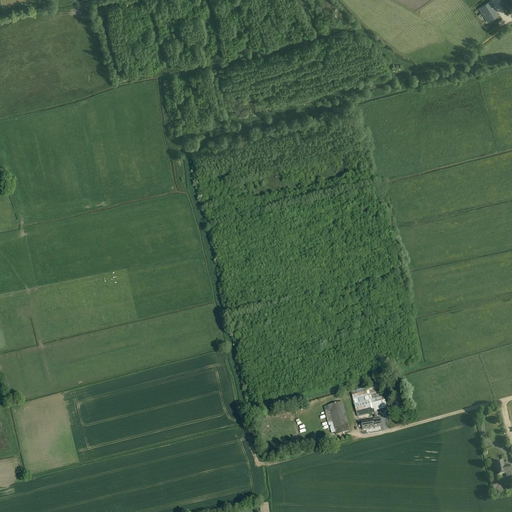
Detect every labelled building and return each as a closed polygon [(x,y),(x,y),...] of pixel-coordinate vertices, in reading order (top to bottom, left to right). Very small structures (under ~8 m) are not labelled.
[(511,0),(503,0),(504,0),(506,2),(501,6),(503,9),(507,6),(511,12),(511,0)] [(499,16),(494,8),(490,10),(485,4),(478,8),(488,23),(499,16)] [(381,384),(351,392),(357,417),(374,413),(374,411),(391,407),(388,391),(383,392),(381,384)] [(329,426),(332,434),(335,433),(336,435),(350,431),(342,402),(328,406),(329,410),(325,411),(329,426)] [(361,422),(363,430),(381,427),(380,418),(361,422)] [(509,465),(509,466),(504,468),(503,461),(494,463),(497,475),(506,474),(505,473),(511,472),(509,465)] [(511,483),(511,476),(503,478),(505,485),(511,483)]
